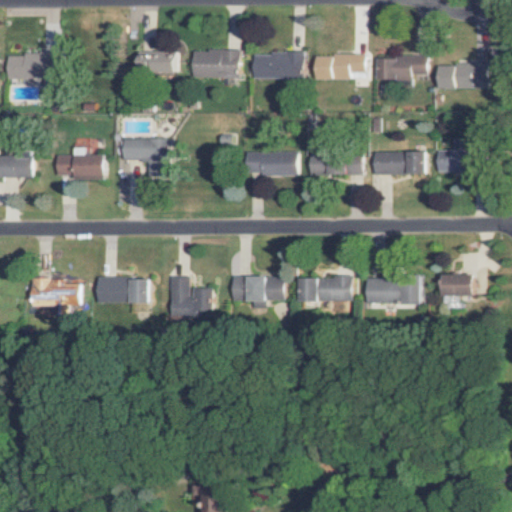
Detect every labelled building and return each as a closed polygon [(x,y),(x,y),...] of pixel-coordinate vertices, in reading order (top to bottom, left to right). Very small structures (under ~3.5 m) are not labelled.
[(237,51),(190,50),(190,76),(237,77),(237,51)] [(135,51),(135,70),(176,72),(176,52),(135,51)] [(3,54),(4,79),(55,78),(54,53),(3,54)] [(250,77),(301,77),(301,53),(250,53),(250,77)] [(313,78),(348,79),(348,72),(363,73),(363,56),(314,55),(313,78)] [(373,80),(408,81),(409,74),(424,75),(425,58),(374,56),(373,80)] [(434,87),(482,88),(482,63),(450,63),(450,66),(434,65),(434,87)] [(167,138),(120,138),(120,159),(144,160),(144,176),(167,177),(167,138)] [(52,178),(103,179),(104,155),(82,154),(83,148),(72,147),(71,155),(53,154),(52,178)] [(426,174),(425,151),(371,152),(372,175),(426,174)] [(258,175),(295,176),(296,153),(246,152),(246,170),(258,170),(258,175)] [(0,177),(32,178),(32,154),(0,153),(0,177)] [(307,175),(358,174),(358,154),(306,155),(307,175)] [(474,294),(473,273),(440,274),(441,295),(474,294)] [(231,276),(231,300),(252,300),(252,307),(265,307),(264,300),(284,299),(284,279),(268,279),(268,275),(231,276)] [(212,287),(189,287),(189,276),(169,276),(169,323),(186,323),(186,313),(212,313),(212,287)] [(300,301),(352,301),(351,276),(300,277),(300,301)] [(30,305),(53,305),(53,314),(68,314),(68,304),(78,304),(79,283),(62,283),(62,278),(30,277),(30,305)] [(96,277),(96,301),(150,302),(150,278),(96,277)] [(200,511),(230,511),(231,485),(201,484),(200,511)]
